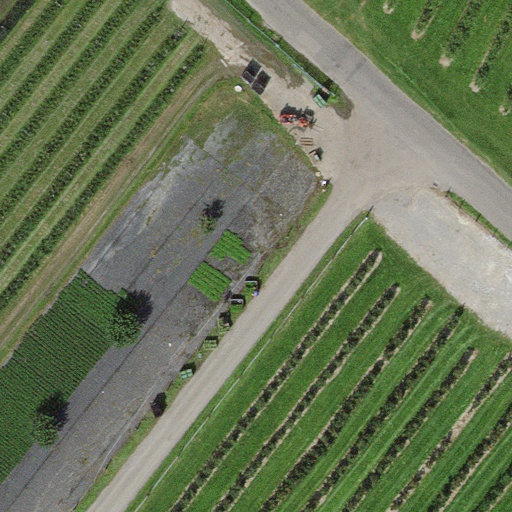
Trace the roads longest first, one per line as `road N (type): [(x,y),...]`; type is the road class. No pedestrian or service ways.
road 1 (track): [(272,0),(410,121),(105,511)]
road 2 (track): [(511,213),(410,121)]
